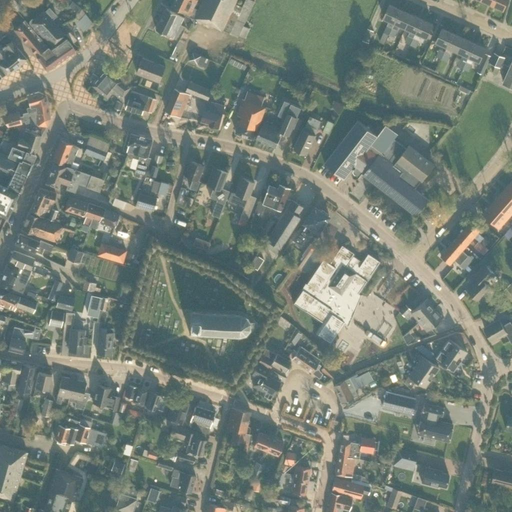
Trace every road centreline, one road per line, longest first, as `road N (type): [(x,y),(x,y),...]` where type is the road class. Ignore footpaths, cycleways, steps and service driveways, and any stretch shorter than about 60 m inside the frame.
road 1 (unclassified): [(413,262),(303,173),(187,138)]
road 2 (residential): [(0,351),(148,372),(228,399)]
road 3 (residential): [(31,181),(164,226),(187,138)]
road 4 (residential): [(413,262),(511,145)]
road 5 (unclassified): [(462,511),(490,371)]
road 6 (residential): [(328,439),(339,412),(325,386),(302,372),(289,378),(270,414)]
road 7 (unclassified): [(490,371),(468,326),(413,262)]
road 8 (unclassified): [(187,138),(66,106)]
